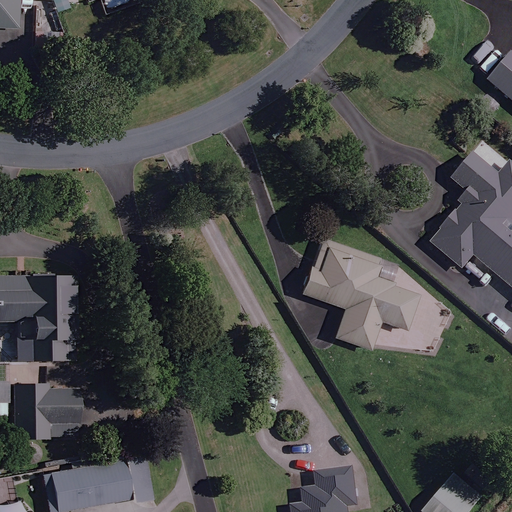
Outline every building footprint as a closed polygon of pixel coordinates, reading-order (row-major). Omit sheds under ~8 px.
[(0,0),(0,27),(16,29),(17,0),(0,0)] [(511,55),(488,83),(511,102),(511,55)] [(500,100),(484,95),(480,110),(496,115),(500,100)] [(498,176),(472,155),(450,181),(465,193),(457,204),(461,207),(430,244),(462,270),(473,257),(511,289),(511,221),(511,219),(511,166),(509,164),(498,176)] [(310,267),(301,294),(344,309),(334,337),(370,349),(379,321),(405,330),(417,296),(391,287),(392,284),(375,278),(379,267),(319,246),(311,267),(310,267)] [(75,276),(0,276),(0,322),(15,322),(15,362),(76,361),(75,276)] [(47,385),(11,385),(12,440),(47,440),(47,437),(77,436),(76,390),(48,390),(47,385)] [(386,405),(378,387),(361,394),(368,412),(386,405)] [(219,445),(216,426),(195,429),(198,448),(219,445)] [(143,457),(123,461),(130,499),(131,504),(151,500),(143,457)] [(123,461),(42,475),(48,511),(56,511),(130,499),(123,461)] [(356,508),(351,468),(313,472),(315,488),(299,490),(301,506),(289,507),(289,511),(347,511),(347,509),(356,508)] [(453,477),(424,511),(469,511),(480,499),(453,477)]
